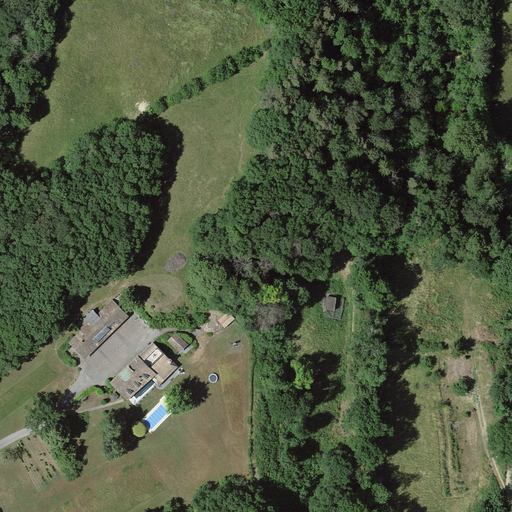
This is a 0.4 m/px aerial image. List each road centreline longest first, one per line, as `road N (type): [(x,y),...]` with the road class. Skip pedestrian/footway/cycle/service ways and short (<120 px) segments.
road 1 (track): [(0,154),(32,77),(45,0)]
road 2 (track): [(491,138),(490,0)]
